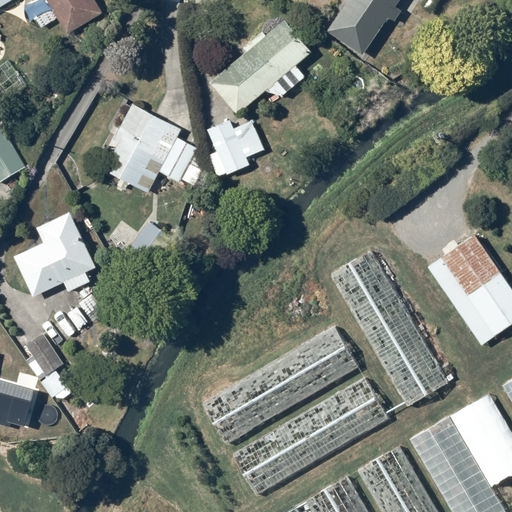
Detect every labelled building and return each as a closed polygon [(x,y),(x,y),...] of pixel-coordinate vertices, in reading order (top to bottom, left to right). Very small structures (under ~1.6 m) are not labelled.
[(47,0),(67,34),(102,13),(94,0),(47,0)] [(364,55),(389,18),(394,21),(403,8),(397,4),(400,0),(349,0),(328,31),(364,55)] [(265,92),(283,96),(306,77),(297,65),(312,52),(285,21),(211,82),(237,114),(265,92)] [(133,104),(114,141),(119,143),(105,171),(148,192),(159,171),(180,182),(198,147),(178,137),(182,129),(133,104)] [(235,128),(232,119),(208,127),(216,151),(209,154),(218,177),(248,166),(245,157),(265,150),(254,121),(235,128)] [(0,182),(25,168),(1,126),(0,126),(0,182)] [(68,293),(91,282),(87,272),(96,266),(70,213),(38,228),(45,243),(15,257),(34,297),(64,283),(68,293)] [(173,241),(150,222),(122,254),(146,274),(173,241)] [(511,324),(511,286),(476,234),(429,267),(482,345),(511,324)] [(439,361),(373,249),(331,274),(409,406),(453,380),(441,360),(439,361)] [(361,366),(336,324),(202,404),(227,446),(361,366)] [(57,368),(65,362),(42,333),(18,352),(57,403),(74,389),(57,368)] [(389,419),(365,377),(232,455),(257,497),(389,419)] [(511,379),(502,385),(511,401),(511,379)] [(354,472),(378,511),(442,511),(402,444),(354,472)] [(378,511),(354,472),(348,475),(369,511),(378,511)] [(304,501),(310,511),(369,511),(348,475),(304,501)] [(310,511),(304,501),(286,511),(310,511)]
